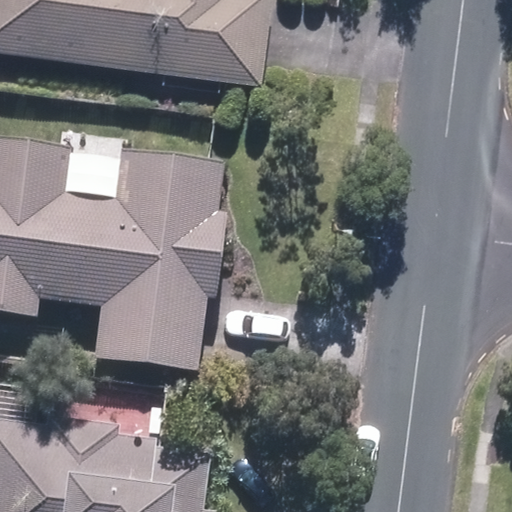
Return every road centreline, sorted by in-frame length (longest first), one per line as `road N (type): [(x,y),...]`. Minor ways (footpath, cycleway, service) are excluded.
road 1 (residential): [(400,511),(436,230)]
road 2 (residential): [(436,230),(466,0)]
